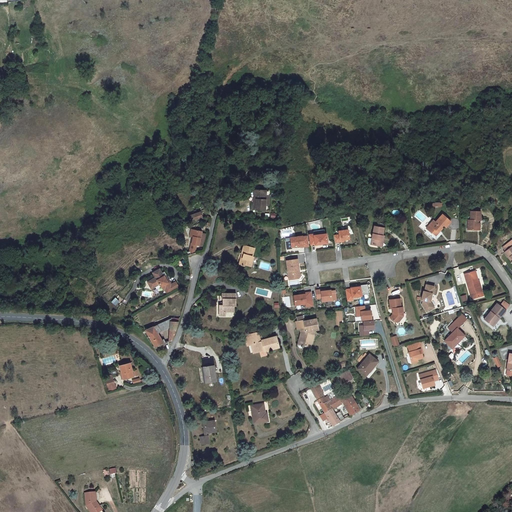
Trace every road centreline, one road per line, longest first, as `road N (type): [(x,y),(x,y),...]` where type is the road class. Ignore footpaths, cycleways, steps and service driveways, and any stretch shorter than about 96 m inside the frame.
road 1 (unclassified): [(511,399),(404,402),(193,485)]
road 2 (residential): [(312,268),(473,248),(511,289)]
road 3 (tertiary): [(160,368),(105,327),(0,317)]
